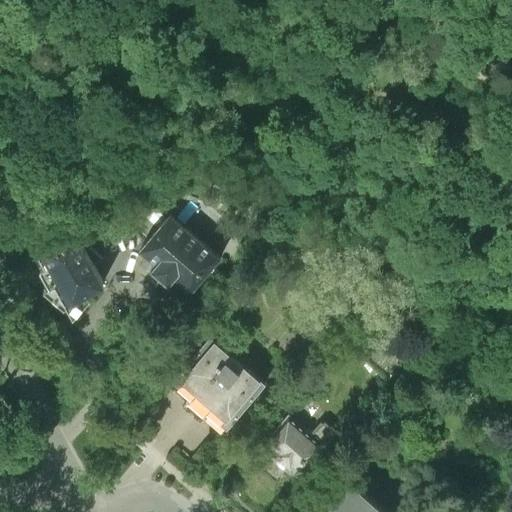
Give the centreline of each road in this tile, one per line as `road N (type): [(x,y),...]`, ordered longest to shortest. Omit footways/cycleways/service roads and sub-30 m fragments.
road 1 (track): [(511,316),(301,130),(227,117),(107,144),(82,138)]
road 2 (track): [(281,9),(511,159)]
road 3 (residential): [(0,328),(95,511)]
road 4 (track): [(0,43),(49,113),(82,138)]
